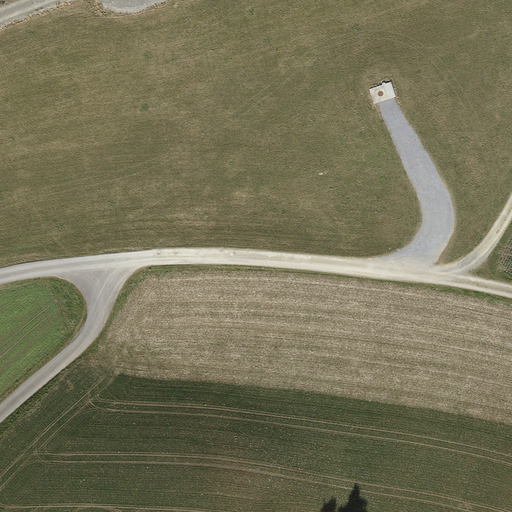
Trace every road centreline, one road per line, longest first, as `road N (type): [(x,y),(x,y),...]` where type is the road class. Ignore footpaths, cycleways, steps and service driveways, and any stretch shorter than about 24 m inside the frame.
road 1 (track): [(511,295),(450,279),(240,258),(94,262)]
road 2 (unclassified): [(0,409),(97,328),(94,262),(0,271)]
